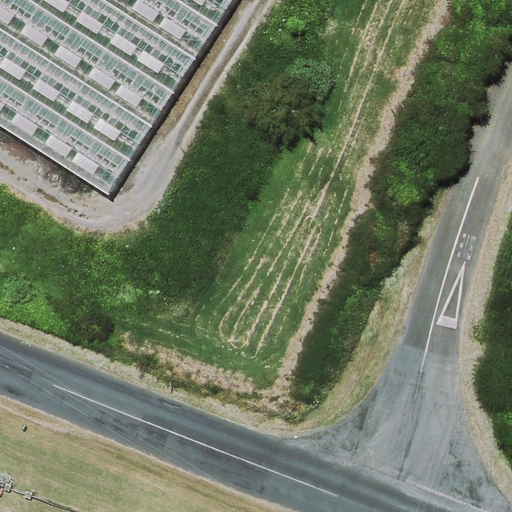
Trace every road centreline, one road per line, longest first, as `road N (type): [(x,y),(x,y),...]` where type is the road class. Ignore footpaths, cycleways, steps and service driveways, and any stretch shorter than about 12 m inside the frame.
road 1 (unclassified): [(388,511),(468,180),(511,79)]
road 2 (tertiary): [(371,511),(0,365)]
